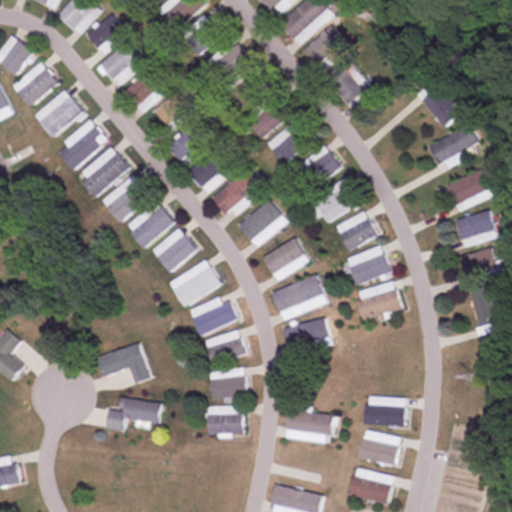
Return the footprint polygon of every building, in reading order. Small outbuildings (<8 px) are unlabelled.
[(37,0),(54,9),(59,0),(37,0)] [(81,35),(102,8),(92,0),(72,0),(58,16),(81,35)] [(169,0),(159,9),(176,30),(208,3),(205,0),(169,0)] [(297,0),(266,0),(276,14),(297,0)] [(308,0),(281,20),(298,43),(337,15),(325,0),(308,0)] [(198,55),(227,34),(212,13),(183,34),(198,55)] [(128,33),(111,15),(88,37),(105,55),(128,33)] [(316,68),(347,58),(338,32),(307,42),(316,68)] [(34,52),(12,36),(0,51),(0,63),(16,75),(34,52)] [(224,81),(250,58),(233,38),(207,61),(224,81)] [(148,61),(130,40),(101,65),(119,86),(148,61)] [(273,84),(264,71),(263,72),(256,62),(223,85),(231,96),(240,108),(273,84)] [(328,75),(350,109),(367,98),(362,91),(366,89),(349,62),(328,75)] [(13,88),(31,107),(58,83),(40,63),(13,88)] [(142,114),(172,89),(155,67),(124,91),(142,114)] [(446,125),(461,111),(436,86),(421,100),(446,125)] [(0,119),(11,114),(0,88),(0,119)] [(174,131),(197,111),(179,90),(155,111),(174,131)] [(297,112),(281,90),(246,116),(263,138),(297,112)] [(34,114),(51,138),(84,115),(67,91),(34,114)] [(268,142),(286,164),(319,137),(302,115),(268,142)] [(68,147),(59,155),(73,170),(107,140),(89,120),(64,143),(68,147)] [(170,148),(182,160),(188,154),(194,161),(213,142),(195,124),(170,148)] [(429,145),(437,163),(482,144),(473,125),(429,145)] [(293,169),(311,192),(342,168),(325,145),(293,169)] [(238,169),(222,147),(190,170),(206,192),(238,169)] [(78,179),(95,199),(130,169),(114,149),(78,179)] [(488,197),(486,192),(492,190),(485,170),(448,184),(457,209),(488,197)] [(222,213),(238,206),(239,207),(262,197),(252,174),(212,192),(222,213)] [(152,196),(135,175),(102,201),(120,222),(152,196)] [(349,178),(314,197),(327,223),(363,204),(349,178)] [(288,222),(271,200),(239,224),(256,247),(288,222)] [(175,223),(157,202),(127,226),(144,248),(175,223)] [(497,239),(491,211),(458,219),(464,247),(497,239)] [(349,251),(378,237),(365,212),(336,226),(349,251)] [(197,249),(178,229),(153,253),(172,273),(197,249)] [(264,257),(277,280),(310,262),(296,238),(264,257)] [(359,286),(391,272),(380,246),(347,260),(359,286)] [(499,272),(493,250),(465,257),(471,279),(499,272)] [(170,283),(185,307),(221,284),(207,260),(170,283)] [(273,292),(283,320),(327,304),(317,276),(273,292)] [(401,310),(394,283),(357,293),(364,320),(401,310)] [(491,287),(471,291),(480,336),(500,332),(491,287)] [(190,310),(201,336),(238,320),(230,301),(222,304),(219,298),(190,310)] [(330,338),(325,319),(283,329),(288,347),(330,338)] [(0,373),(10,382),(23,367),(9,355),(20,342),(7,330),(0,338),(0,373)] [(245,356),(240,331),(206,339),(212,364),(245,356)] [(150,379),(139,344),(97,358),(103,377),(129,368),(135,384),(150,379)] [(244,368),(210,372),(213,400),(248,395),(244,368)] [(406,399),(366,398),(365,425),(405,426),(406,399)] [(162,404),(121,399),(119,411),(108,410),(106,429),(125,431),(126,420),(159,424),(162,404)] [(207,407),(207,434),(243,434),(243,407),(207,407)] [(286,439),(331,443),(334,415),(289,410),(286,439)] [(402,439),(365,431),(359,458),(396,466),(402,439)] [(0,459),(0,486),(15,486),(15,459),(0,459)] [(389,505),(396,478),(356,468),(350,495),(389,505)] [(273,511),(295,511),(296,511),(319,511),(323,495),(276,485),(271,511),(273,511)]
